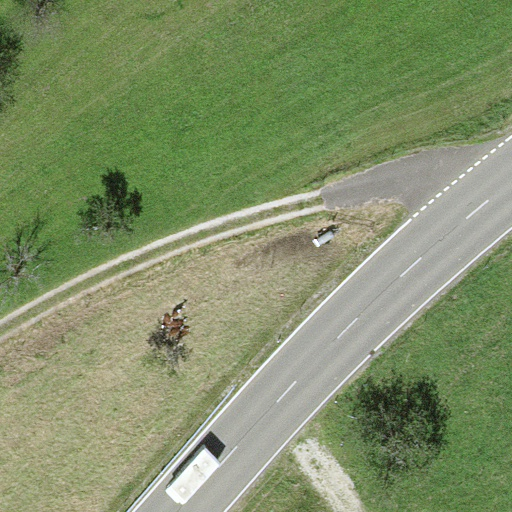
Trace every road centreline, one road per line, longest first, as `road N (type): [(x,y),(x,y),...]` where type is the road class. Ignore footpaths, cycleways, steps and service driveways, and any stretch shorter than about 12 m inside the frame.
road 1 (track): [(501,186),(416,183),(309,203),(162,256),(0,338)]
road 2 (secondary): [(511,179),(412,263),(176,511)]
